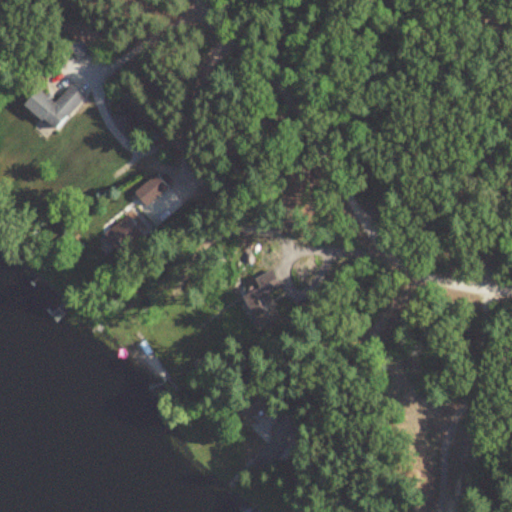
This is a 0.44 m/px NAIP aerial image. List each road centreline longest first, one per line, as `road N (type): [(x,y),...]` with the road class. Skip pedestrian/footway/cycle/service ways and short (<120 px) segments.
road 1 (residential): [(511,290),(400,264),(291,102),(197,0)]
road 2 (residential): [(418,274),(398,284),(269,421),(273,478),(294,511)]
